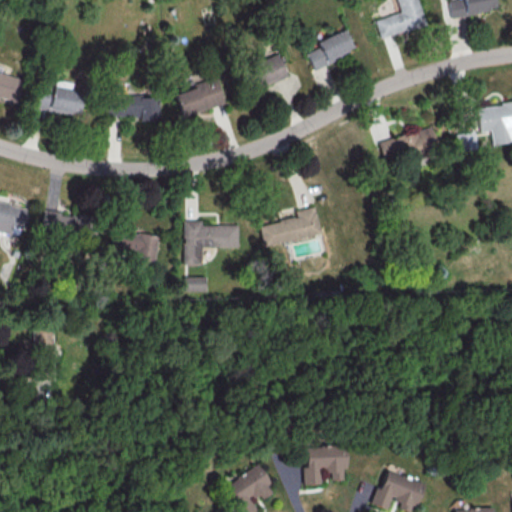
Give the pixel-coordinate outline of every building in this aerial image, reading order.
[(418,0),(428,26),(407,33),(406,30),(382,39),(376,22),(402,13),(397,0),(418,0)] [(495,9),(493,0),(447,0),(450,16),(495,9)] [(314,40),(317,47),(305,52),(310,67),(354,51),(346,28),(314,40)] [(285,74),(275,52),(245,66),(255,88),(285,74)] [(22,78),(0,71),(0,98),(15,103),(22,78)] [(171,90),(179,115),(223,103),(215,77),(171,90)] [(79,88),(35,86),(34,110),(77,112),(79,88)] [(106,95),(106,117),(156,118),(156,96),(106,95)] [(477,110),(502,106),(501,104),(511,101),(511,142),(493,146),(490,131),(481,132),(477,110)] [(377,141),(384,165),(437,150),(430,126),(377,141)] [(475,148),(473,131),(454,133),(456,150),(475,148)] [(0,230),(12,233),(13,226),(23,228),(27,207),(0,201),(0,230)] [(259,228),(264,248),(321,234),(314,208),(296,212),(298,219),(259,228)] [(76,212),(40,210),(39,230),(75,232),(76,212)] [(184,221),(184,265),(202,265),(202,247),(239,247),(239,226),(202,226),(202,221),(184,221)] [(108,256),(153,263),(157,236),(112,229),(108,256)] [(205,290),(204,275),(182,276),(183,291),(205,290)] [(31,326),(30,359),(51,360),(52,327),(31,326)] [(305,450),(319,449),(319,447),(344,446),(345,470),(341,471),(341,480),(330,480),(330,475),(322,475),(322,472),(320,472),(320,487),(303,487),(302,470),(306,470),(305,450)] [(221,484),(237,511),(250,511),(255,510),(248,498),(256,492),(259,498),(272,490),(256,464),(221,484)] [(387,472),(401,478),(401,476),(424,485),(415,508),(411,506),(408,511),(402,511),(397,510),(399,505),(393,502),(394,500),(391,499),(386,511),(369,505),(376,489),(380,491),(387,472)]
